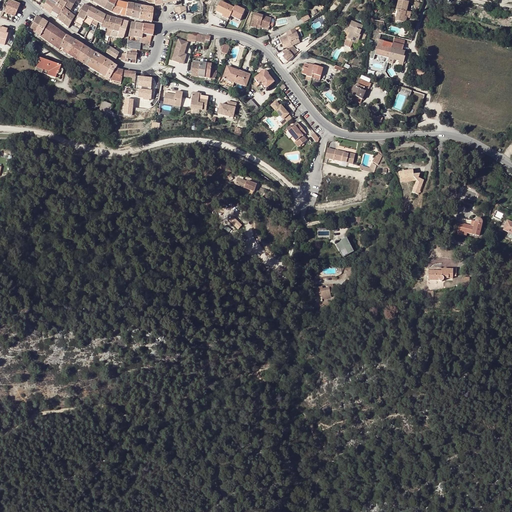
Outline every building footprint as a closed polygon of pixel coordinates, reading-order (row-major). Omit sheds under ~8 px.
[(47,0),(42,7),(50,13),(54,6),(55,6),(58,0),(47,0)] [(64,7),(68,0),(58,0),(55,6),(54,6),(50,13),(50,14),(57,19),(63,9),(64,8),(64,7)] [(68,0),(64,7),(70,10),(75,1),(74,0),(68,0)] [(94,0),(93,3),(103,9),(109,0),(94,0)] [(116,2),(113,0),(109,0),(103,9),(111,13),(113,7),(116,2)] [(20,5),(9,1),(4,12),(15,17),(20,5)] [(395,21),(405,23),(406,17),(405,17),(408,3),(398,1),(396,10),(398,10),(395,21)] [(119,15),(125,17),(127,4),(116,2),(113,7),(122,10),(119,15)] [(220,2),(215,12),(223,15),(222,17),(228,20),(234,9),(220,2)] [(125,17),(131,18),(133,5),(127,4),(125,17)] [(77,17),(74,22),(81,26),(83,22),(84,21),(84,20),(86,17),(90,8),(83,5),(77,17)] [(131,18),(139,20),(141,7),(133,5),(131,18)] [(122,10),(113,7),(111,13),(119,15),(122,10)] [(86,17),(93,20),(97,12),(90,8),(86,17)] [(149,8),(147,8),(145,21),(151,22),(152,14),(154,14),(155,12),(153,11),(153,10),(152,8),(149,8)] [(68,13),(63,9),(57,19),(62,24),(68,13)] [(93,20),(98,23),(100,24),(101,25),(105,16),(101,15),(97,12),(93,20)] [(74,17),(68,13),(62,24),(66,27),(68,28),(74,17)] [(271,19),(254,15),(250,27),(256,29),(257,25),(260,26),(260,28),(268,30),(268,29),(269,27),(271,19)] [(29,29),(35,33),(42,20),(36,16),(29,29)] [(101,25),(99,30),(106,33),(107,28),(110,18),(105,16),(101,25)] [(93,20),(86,17),(84,20),(84,21),(83,22),(90,26),(91,24),(93,20)] [(112,19),(110,18),(107,28),(106,33),(105,36),(110,37),(110,36),(112,31),(115,20),(114,19),(112,19)] [(47,23),(42,20),(35,33),(40,36),(47,23)] [(110,36),(117,37),(121,21),(115,20),(112,31),(110,36)] [(121,21),(117,37),(122,38),(123,37),(128,22),(121,21)] [(351,22),(348,31),(350,32),(349,34),(347,41),(346,40),(344,46),(350,49),(352,43),(357,45),(360,36),(360,35),(363,26),(351,22)] [(51,42),(57,46),(56,47),(59,49),(60,47),(65,36),(47,23),(40,36),(50,43),(51,42)] [(128,37),(127,47),(131,49),(137,50),(139,50),(140,43),(142,35),(141,35),(143,25),(130,23),(128,37)] [(288,37),(283,39),(285,44),(283,46),(285,50),(293,46),(291,42),(299,38),(295,30),(286,34),(288,37)] [(142,35),(140,43),(150,44),(151,36),(147,35),(142,35)] [(70,39),(65,36),(60,47),(63,49),(64,50),(70,39)] [(63,49),(62,51),(67,55),(74,41),(70,39),(64,50),(63,49)] [(375,56),(389,59),(395,61),(400,62),(400,61),(404,62),(405,58),(404,58),(406,52),(403,51),(405,42),(395,39),(394,41),(393,45),(384,43),(384,42),(379,41),(376,52),(372,51),(370,60),(374,60),(375,56)] [(83,47),(74,41),(67,55),(76,60),(83,47)] [(186,46),(177,44),(172,61),(183,65),(186,54),(184,54),(186,46)] [(106,53),(116,59),(118,53),(108,46),(107,48),(106,53)] [(229,48),(224,46),(221,53),(227,55),(229,48)] [(89,50),(83,47),(76,60),(82,64),(89,50)] [(95,53),(89,50),(82,64),(87,67),(95,53)] [(291,53),(289,51),(283,58),(287,61),(290,58),(291,59),(293,57),(290,54),(291,53)] [(127,62),(128,59),(135,60),(136,54),(126,52),(126,54),(125,62),(126,62),(127,62)] [(105,60),(95,53),(87,67),(98,73),(105,60)] [(60,66),(48,61),(40,59),(39,58),(39,60),(36,67),(42,70),(42,69),(49,71),(47,75),(55,78),(57,74),(59,68),(60,66)] [(112,64),(105,60),(98,73),(104,77),(112,64)] [(200,64),(193,63),(190,63),(188,75),(205,78),(207,65),(200,64)] [(112,64),(104,77),(109,79),(114,69),(115,69),(116,66),(112,64)] [(306,77),(312,79),(313,75),(321,77),(323,69),(309,65),(309,66),(305,64),(302,75),(307,76),(306,77)] [(215,66),(212,66),(207,65),(205,78),(215,80),(216,76),(213,75),(214,71),(215,66)] [(238,73),(233,71),(233,70),(227,68),(223,79),(234,83),(238,73)] [(114,69),(109,79),(120,82),(122,71),(115,69),(114,69)] [(266,90),(274,83),(268,76),(269,75),(265,71),(254,80),(257,83),(254,85),(256,87),(261,84),(266,90)] [(250,76),(244,74),(244,75),(238,73),(234,83),(246,87),(250,76)] [(233,87),(234,83),(223,79),(222,83),(233,87)] [(360,80),(357,86),(366,90),(369,91),(372,85),(360,80)] [(360,105),(362,100),(363,97),(366,90),(357,86),(357,87),(355,87),(355,88),(354,87),(351,95),(349,100),(360,105)] [(152,99),(152,90),(138,90),(138,99),(152,99)] [(175,96),(164,94),(162,104),(179,107),(183,93),(175,91),(175,92),(175,96)] [(205,112),(207,103),(198,101),(199,97),(199,96),(192,94),(189,109),(205,112)] [(133,115),(133,99),(124,99),(124,115),(133,115)] [(255,114),(259,110),(251,100),(246,104),(255,114)] [(112,118),(113,113),(114,113),(110,111),(107,110),(109,106),(111,107),(112,105),(102,102),(98,113),(112,118)] [(275,111),(283,120),(289,115),(281,106),(280,106),(276,102),(271,106),(275,111)] [(226,108),(220,106),(217,114),(232,119),(236,107),(232,106),(231,110),(226,108)] [(292,118),(289,115),(283,120),(280,123),(283,127),(292,118)] [(383,118),(371,115),(369,120),(381,123),(383,118)] [(291,126),(286,130),(296,142),(297,141),(301,145),(307,140),(303,136),(306,133),(298,123),(295,126),(293,128),(291,127),(291,126)] [(318,139),(313,134),(309,137),(315,144),(318,139)] [(352,164),(354,155),(348,154),(348,155),(343,154),(344,153),(331,150),(327,149),(326,150),(324,158),(325,158),(327,159),(330,159),(352,164)] [(379,151),(378,153),(372,162),(377,165),(382,156),(379,151)] [(376,167),(371,165),(369,168),(360,166),(359,170),(373,173),(376,167)] [(399,173),(400,179),(414,177),(416,181),(412,193),(418,195),(419,193),(420,194),(421,192),(419,191),(423,181),(418,179),(419,176),(418,175),(413,175),(413,171),(399,173)] [(238,178),(235,184),(244,188),(243,190),(254,195),(257,185),(247,181),(247,182),(238,178)] [(259,207),(268,213),(272,208),(263,202),(259,207)] [(235,216),(233,217),(242,226),(244,224),(235,216)] [(238,230),(242,226),(233,217),(229,221),(238,230)] [(470,226),(460,224),(457,235),(466,237),(467,234),(479,236),(482,224),(482,223),(482,222),(481,221),(481,220),(480,220),(479,220),(478,220),(477,220),(476,220),(476,221),(475,221),(475,222),(474,227),(470,226)] [(348,242),(343,244),(342,243),(336,246),(342,256),(343,258),(353,252),(348,242)] [(364,268),(359,264),(354,270),(358,274),(364,268)] [(441,271),(428,272),(428,280),(439,280),(439,281),(440,281),(441,282),(442,281),(443,281),(443,280),(444,280),(444,279),(453,279),(453,277),(456,277),(456,269),(452,269),(453,270),(441,270),(441,271)] [(469,289),(469,279),(462,278),(458,288),(469,289)] [(329,288),(323,289),(321,290),(320,287),(313,289),(315,298),(321,297),(322,299),(331,297),(330,294),(335,293),(333,285),(328,286),(329,288)]
